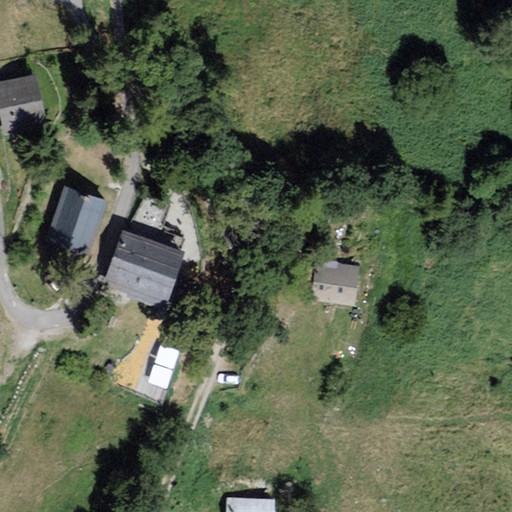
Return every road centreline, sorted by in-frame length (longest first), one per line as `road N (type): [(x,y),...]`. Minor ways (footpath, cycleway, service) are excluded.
road 1 (track): [(127,89),(153,102),(172,168),(200,207),(213,246),(208,333),(180,438)]
road 2 (residential): [(0,271),(20,306),(58,316),(79,304),(131,181),(127,89)]
